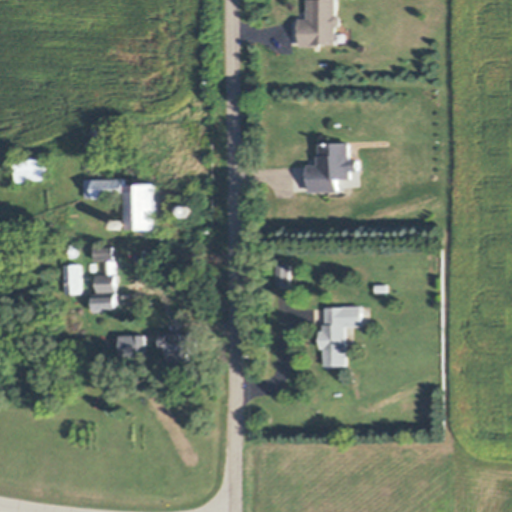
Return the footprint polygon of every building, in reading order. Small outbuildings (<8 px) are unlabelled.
[(340,21),(340,22),(337,25),(335,25),(336,43),(335,43),(321,43),(321,45),(304,45),(304,37),(302,37),(302,21),(310,21),(309,0),(335,0),(335,16),(337,16),(339,18),(340,21)] [(335,43),(336,43),(335,25),(337,25),(340,22),(340,21),(348,27),(352,27),(352,44),(339,44),(335,43)] [(124,156),(100,156),(100,141),(124,142),(124,156)] [(360,168),(360,169),(351,169),(351,177),(338,178),(338,186),(338,189),(311,190),(311,181),(310,181),(310,167),(322,167),(322,157),(324,157),(324,143),(326,143),(328,143),(351,143),(351,160),(360,160),(360,168)] [(49,179),(18,182),(16,161),(47,157),(49,179)] [(128,178),(128,197),(87,198),(86,179),(128,178)] [(157,228),(157,234),(139,234),(139,229),(131,229),(130,184),(159,184),(160,228),(157,228)] [(188,214),(188,213),(188,212),(187,212),(187,211),(188,211),(188,210),(188,209),(189,209),(189,208),(190,208),(190,207),(191,207),(192,207),(193,207),(193,208),(194,208),(195,208),(195,209),(196,210),(196,211),(196,212),(196,213),(195,213),(195,214),(195,215),(194,215),(193,215),(193,216),(192,216),(191,216),(190,216),(190,215),(189,215),(189,214),(188,214)] [(121,227),(120,226),(120,225),(120,224),(120,223),(120,222),(120,221),(121,221),(121,220),(122,220),(122,219),(123,219),(124,219),(125,219),(126,219),(126,220),(127,220),(128,221),(128,222),(129,222),(129,223),(129,224),(129,225),(128,226),(128,227),(127,227),(127,228),(126,228),(125,228),(124,228),(123,228),(122,228),(121,227)] [(170,264),(157,264),(157,260),(149,260),(149,250),(158,250),(158,231),(170,231),(170,264)] [(67,254),(66,254),(66,253),(66,252),(66,251),(66,250),(66,249),(66,248),(67,248),(67,247),(68,246),(69,245),(70,245),(71,244),(72,244),(73,244),(74,244),(75,244),(75,245),(76,245),(77,245),(77,246),(78,246),(78,247),(79,248),(79,249),(79,250),(80,251),(79,252),(79,253),(79,254),(78,255),(78,256),(77,256),(77,257),(76,257),(75,257),(74,258),(73,258),(72,258),(71,258),(70,257),(69,257),(69,256),(68,256),(68,255),(67,255),(67,254)] [(107,260),(97,261),(97,248),(116,247),(117,260),(107,260)] [(107,260),(117,261),(118,291),(99,291),(99,274),(107,274),(107,260)] [(67,264),(83,264),(84,293),(67,294),(67,264)] [(280,285),(280,265),(291,265),(291,285),(280,285)] [(94,294),(117,293),(118,312),(95,313),(94,294)] [(363,324),(362,324),(354,324),(346,324),(346,345),(346,365),(326,365),(326,347),(322,347),(322,332),(326,332),(326,324),(329,324),(329,307),(346,307),(362,307),(363,307),(363,324)] [(346,345),(346,324),(354,324),(355,344),(346,345)] [(122,335),(147,334),(147,354),(123,355),(122,335)] [(164,334),(200,334),(200,353),(192,353),(192,360),(171,361),(170,348),(164,348),(164,334)] [(114,387),(115,387),(115,388),(116,388),(117,388),(117,389),(118,389),(119,390),(119,391),(120,392),(120,393),(120,394),(120,395),(120,396),(119,397),(119,398),(118,398),(118,399),(117,399),(116,400),(115,400),(114,400),(113,400),(112,400),(111,400),(110,399),(109,399),(109,398),(108,398),(108,397),(108,396),(107,396),(107,395),(107,394),(107,393),(107,392),(108,392),(108,391),(108,390),(109,390),(109,389),(110,389),(110,388),(111,388),(112,388),(112,387),(113,387),(114,387)]
